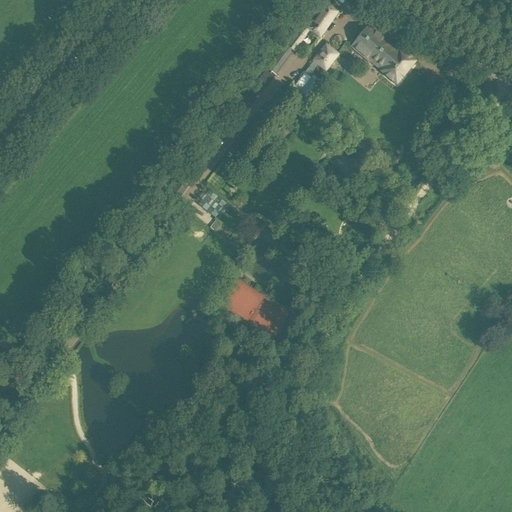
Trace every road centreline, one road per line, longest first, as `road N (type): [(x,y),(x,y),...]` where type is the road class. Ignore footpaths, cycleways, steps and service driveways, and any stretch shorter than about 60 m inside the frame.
road 1 (tertiary): [(125,0),(0,141)]
road 2 (unclassified): [(511,79),(386,0)]
